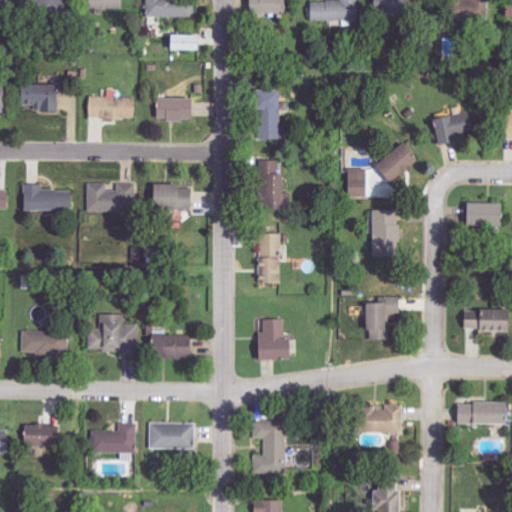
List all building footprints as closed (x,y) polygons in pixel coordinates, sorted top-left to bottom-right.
[(147,0),(148,17),(195,16),(194,0),(147,0)] [(283,0),(248,0),(248,13),(283,14),(283,0)] [(310,1),(310,21),(358,21),(358,0),(341,0),(341,1),(310,1)] [(168,49),(198,50),(199,34),(169,34),(168,49)] [(56,84),(19,84),(19,105),(35,105),(35,111),(56,110),(56,84)] [(258,138),(281,138),(280,90),(256,90),(258,138)] [(136,119),(136,97),(89,96),(89,118),(136,119)] [(191,120),(191,97),(156,98),(157,120),(191,120)] [(433,118),(438,144),(455,141),(455,136),(474,133),(470,111),(433,118)] [(417,164),(405,143),(379,157),(390,178),(417,164)] [(282,174),(278,174),(278,160),(260,159),(259,208),(281,208),(282,174)] [(365,197),(366,169),(347,168),(347,197),(365,197)] [(88,209),(146,211),(147,185),(108,184),(108,183),(89,182),(88,209)] [(24,211),(71,210),(71,189),(42,190),(42,184),(23,184),(24,211)] [(177,184),(153,184),(152,210),(192,211),(192,188),(176,188),(177,184)] [(0,208),(7,209),(8,190),(0,189),(0,208)] [(466,202),(466,227),(501,227),(502,203),(466,202)] [(399,253),(401,211),(373,210),(372,252),(399,253)] [(280,282),(280,233),(261,232),(261,264),(260,264),(260,282),(280,282)] [(365,302),(365,330),(370,330),(370,339),(390,339),(391,313),(401,313),(401,297),(384,297),(383,302),(365,302)] [(509,330),(510,309),(464,309),(463,330),(509,330)] [(287,359),(285,318),(263,319),(263,332),(256,332),(257,360),(287,359)] [(24,353),(75,352),(74,331),(23,332),(24,353)] [(191,359),(192,335),(151,334),(150,357),(191,359)] [(457,424),(507,424),(507,403),(457,402),(457,424)] [(358,407),(357,450),(400,450),(400,441),(389,441),(389,433),(403,433),(404,405),(386,405),(386,408),(358,407)] [(286,420),(254,420),(255,439),(265,439),(265,455),(255,455),(255,475),(286,475),(286,420)] [(196,450),(196,423),(151,422),(151,449),(196,450)] [(137,423),(119,423),(119,431),(92,430),(92,452),(137,453),(137,423)] [(24,424),(23,445),(55,446),(56,425),(24,424)] [(378,511),(399,511),(400,478),(379,478),(379,490),(373,490),(373,509),(378,510),(378,511)] [(283,511),(284,500),(254,500),(253,511),(283,511)]
